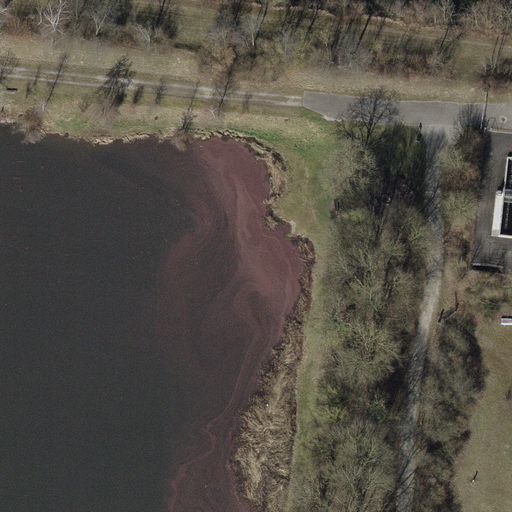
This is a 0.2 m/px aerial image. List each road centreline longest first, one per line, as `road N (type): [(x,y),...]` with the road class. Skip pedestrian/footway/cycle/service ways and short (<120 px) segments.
road 1 (track): [(439,114),(0,73)]
road 2 (track): [(439,114),(420,357),(396,511)]
